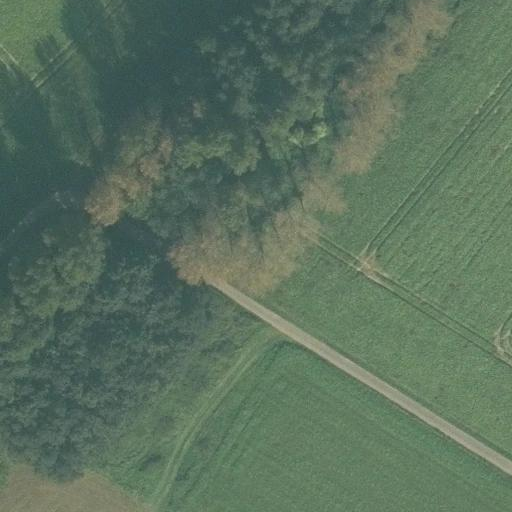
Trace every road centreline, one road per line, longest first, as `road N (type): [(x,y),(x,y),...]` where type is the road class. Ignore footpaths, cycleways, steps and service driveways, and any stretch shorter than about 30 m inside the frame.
road 1 (unclassified): [(0,245),(64,183),(511,470)]
road 2 (track): [(64,183),(238,0)]
